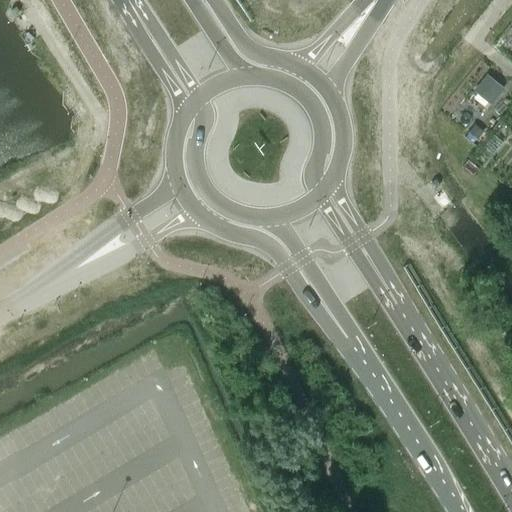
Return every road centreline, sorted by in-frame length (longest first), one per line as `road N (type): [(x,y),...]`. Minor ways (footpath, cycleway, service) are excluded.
road 1 (secondary): [(511,503),(377,275)]
road 2 (secondary): [(321,303),(455,511)]
road 3 (secondary): [(198,212),(266,244),(321,303)]
road 4 (secondary): [(318,195),(311,182),(318,117),(287,83)]
road 5 (secondary): [(132,6),(185,115)]
